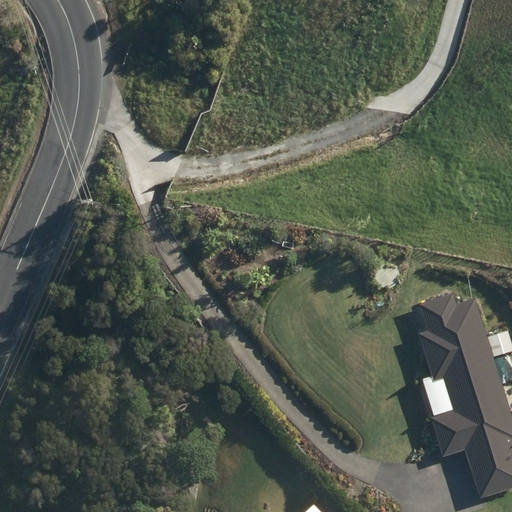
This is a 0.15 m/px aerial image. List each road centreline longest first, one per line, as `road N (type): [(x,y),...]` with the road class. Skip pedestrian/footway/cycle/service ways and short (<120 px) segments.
road 1 (unknown): [(65,151),(170,171),(230,168),(378,126),(422,95),(473,28)]
road 2 (tertiary): [(58,0),(74,39),(78,106),(0,309)]
